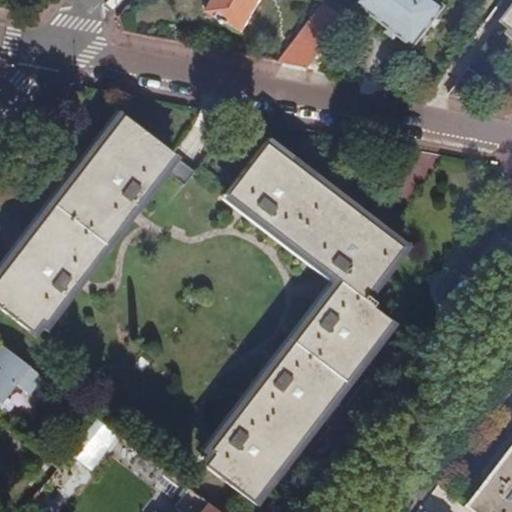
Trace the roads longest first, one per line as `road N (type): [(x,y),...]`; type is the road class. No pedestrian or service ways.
road 1 (unclassified): [(511,145),(44,50)]
road 2 (primary): [(511,248),(312,511)]
road 3 (primary): [(374,511),(511,332)]
